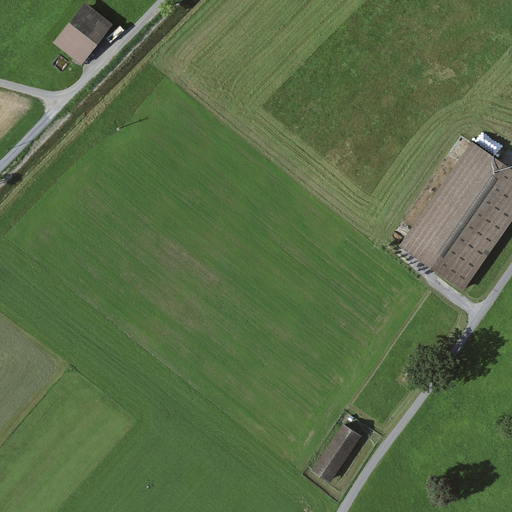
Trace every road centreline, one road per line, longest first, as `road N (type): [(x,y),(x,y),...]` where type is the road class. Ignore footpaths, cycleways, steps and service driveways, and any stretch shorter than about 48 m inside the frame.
road 1 (unclassified): [(341,511),(511,268)]
road 2 (unclassified): [(0,170),(162,0)]
